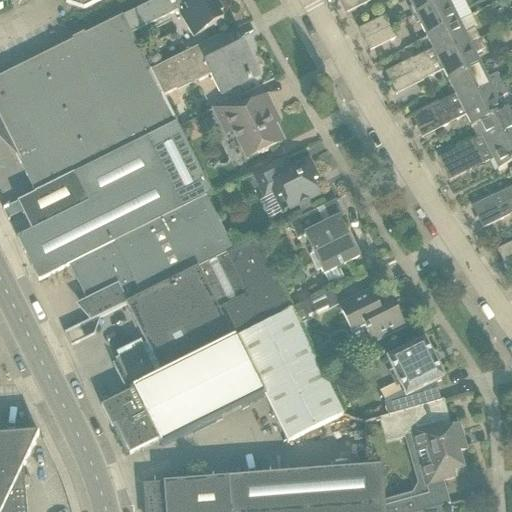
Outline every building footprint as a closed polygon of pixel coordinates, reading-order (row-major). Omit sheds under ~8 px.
[(0,0),(0,9),(12,4),(10,0),(14,0),(15,1),(18,0),(65,0),(65,3),(83,8),(99,0),(0,0)] [(155,0),(122,16),(131,34),(176,12),(193,39),(222,21),(219,15),(222,12),(214,0),(194,0),(184,6),(180,0),(155,0)] [(368,0),(340,0),(339,1),(346,14),(369,2),(368,0)] [(406,0),(414,16),(445,0),(406,0)] [(445,0),(414,16),(425,38),(457,22),(446,0),(445,0)] [(0,125),(34,194),(73,175),(176,124),(162,97),(149,71),(131,34),(122,16),(0,77),(0,125)] [(358,29),(363,41),(390,27),(384,16),(358,29)] [(404,63),(410,74),(478,40),(474,30),(464,35),(457,22),(425,38),(431,51),(412,60),(404,63)] [(390,27),(363,41),(369,51),(395,38),(390,27)] [(149,71),(162,97),(189,84),(190,86),(210,76),(219,96),(259,76),(249,57),(250,56),(250,55),(248,55),(243,44),(234,49),(226,33),(149,71)] [(442,72),(447,84),(479,68),(474,56),(484,51),(478,40),(410,74),(415,85),(442,72)] [(429,106),(435,118),(501,85),(496,75),(486,80),(479,68),(447,84),(454,96),(445,100),(446,101),(438,105),(437,103),(429,106)] [(464,116),(470,129),(502,113),(502,112),(506,110),(501,112),(496,101),(506,96),(501,85),(435,118),(440,128),(448,125),(447,123),(454,120),(455,121),(464,116)] [(232,100),(215,109),(212,111),(225,136),(232,133),(246,161),(282,143),(269,118),(274,116),(265,97),(238,111),(232,100)] [(438,159),(443,170),(511,136),(511,122),(506,110),(502,112),(502,113),(470,129),(476,140),(438,159)] [(34,194),(17,203),(31,232),(87,204),(88,204),(103,197),(109,211),(124,204),(138,232),(207,198),(213,195),(187,145),(176,124),(73,175),(49,187),(34,194)] [(511,136),(443,170),(449,181),(491,160),(497,173),(511,165),(511,136)] [(279,162),(261,171),(252,176),(264,199),(273,194),(275,200),(281,197),(288,211),(318,196),(311,182),(317,179),(308,161),(284,173),(279,162)] [(475,220),(476,219),(511,201),(511,171),(509,174),(511,180),(511,187),(471,208),(476,218),(474,218),(475,220)] [(125,305),(125,306),(233,252),(207,198),(138,232),(124,204),(109,211),(103,197),(88,204),(87,204),(16,239),(38,282),(68,267),(87,303),(82,305),(90,321),(64,334),(65,336),(80,328),(85,340),(93,335),(100,318),(125,305)] [(511,215),(511,201),(476,219),(482,230),(511,215)] [(358,259),(339,218),(324,226),(316,211),(289,224),(297,241),(304,237),(323,276),(358,259)] [(126,389),(128,393),(290,312),(255,241),(233,252),(125,306),(145,346),(141,347),(139,343),(116,355),(118,360),(117,364),(112,367),(124,391),(126,389)] [(502,263),(511,257),(511,243),(496,251),(502,263)] [(365,294),(338,307),(353,339),(366,333),(372,344),(373,344),(373,342),(389,334),(390,335),(404,328),(388,296),(375,303),(372,296),(367,298),(365,294)] [(306,304),(290,312),(298,327),(313,319),(314,319),(307,304),(306,304)] [(100,407),(111,429),(114,427),(129,456),(157,441),(161,448),(263,397),(286,444),(342,416),(298,327),(290,312),(128,393),(100,407)] [(70,347),(85,340),(80,328),(65,336),(70,347)] [(383,404),(387,417),(440,402),(435,383),(443,379),(436,364),(432,356),(424,341),(386,360),(403,394),(383,404)] [(440,402),(387,417),(377,420),(384,443),(410,435),(415,452),(426,449),(431,467),(420,470),(425,487),(454,479),(452,473),(462,470),(458,453),(465,451),(458,428),(450,430),(447,420),(448,420),(443,401),(440,402)] [(38,435),(0,437),(0,511),(26,511),(22,467),(38,435)] [(383,511),(384,507),(380,468),(163,485),(163,486),(144,488),(146,511),(383,511)] [(417,511),(414,499),(384,507),(383,511),(417,511)]
